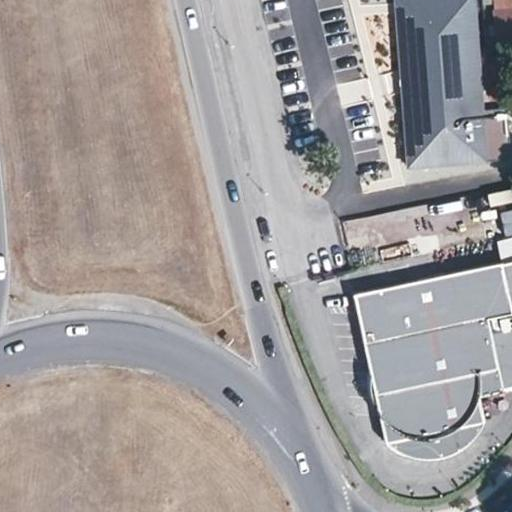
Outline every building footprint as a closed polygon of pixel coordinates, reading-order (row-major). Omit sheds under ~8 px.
[(394,0),(401,93),(413,92),(406,0),(394,0)] [(406,168),(427,166),(415,0),(406,0),(413,92),(401,93),(406,168)] [(472,0),(415,0),(427,166),(473,163),(473,156),(484,155),(481,111),(472,0)] [(501,0),(494,0),(495,12),(503,11),(501,0)] [(511,0),(501,0),(503,11),(495,12),(498,41),(511,39),(511,0)] [(511,39),(498,41),(498,47),(511,45),(511,39)] [(506,109),(481,111),(484,155),(473,156),(473,163),(509,160),(506,109)] [(487,233),(505,230),(500,208),(482,212),(487,233)] [(511,235),(495,239),(500,260),(511,257),(511,235)] [(374,265),(371,249),(346,254),(350,271),(374,265)] [(511,257),(500,260),(511,312),(511,311),(511,257)] [(500,260),(351,294),(368,372),(364,384),(364,390),(368,400),(376,407),(384,441),(409,434),(426,439),(434,438),(447,432),(454,424),(483,418),(478,394),(501,388),(486,318),(511,312),(500,260)] [(486,318),(501,388),(511,385),(511,311),(511,312),(486,318)]
